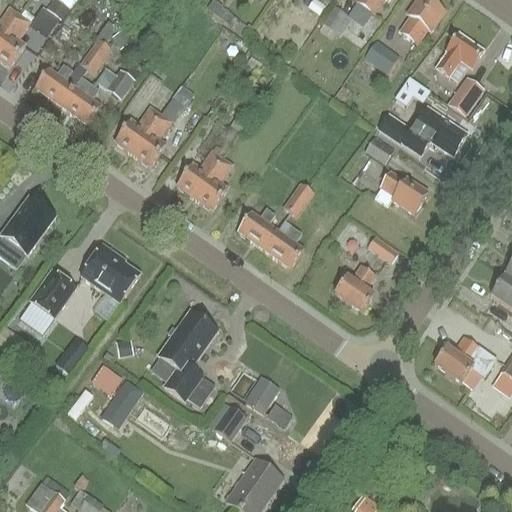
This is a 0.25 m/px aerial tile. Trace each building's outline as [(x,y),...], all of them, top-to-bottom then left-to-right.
[(359,0),(355,6),(375,19),(385,4),(388,6),(392,0),(359,0)] [(435,36),(449,16),(425,0),(423,0),(411,19),(414,21),(404,36),(405,37),(421,48),(431,33),(435,36)] [(61,24),(70,12),(56,1),(47,13),(61,24)] [(323,27),(340,40),(352,23),(335,10),(323,27)] [(0,28),(0,53),(24,20),(14,13),(2,30),(0,28)] [(24,20),(0,53),(0,63),(13,73),(30,50),(22,44),(34,27),(24,20)] [(120,53),(132,45),(124,33),(112,41),(120,53)] [(451,56),(440,72),(457,84),(468,68),(475,73),(487,55),(461,37),(449,55),(451,56)] [(53,72),(38,93),(65,111),(86,83),(92,75),(97,79),(115,54),(101,45),(78,77),(67,69),(61,78),(53,72)] [(399,62),(376,48),(365,65),(388,80),(399,62)] [(138,84),(131,79),(123,74),(109,93),(124,104),(138,84)] [(487,94),(470,82),(451,109),(468,121),(487,94)] [(86,83),(65,111),(91,130),(105,110),(97,104),(103,95),(86,83)] [(415,109),(423,94),(408,86),(400,101),(415,109)] [(411,132),(388,118),(376,136),(399,151),(401,148),(420,160),(430,146),(453,161),(467,139),(444,124),(425,111),(411,132)] [(135,124),(118,147),(136,159),(165,119),(155,112),(142,129),(135,124)] [(165,119),(136,159),(154,172),(171,149),(163,144),(175,127),(165,119)] [(378,141),(369,156),(389,169),(398,154),(378,141)] [(196,167),(180,190),(198,203),(226,162),(216,155),(204,173),(196,167)] [(226,162),(198,203),(216,215),(231,193),(229,191),(240,176),(234,172),(236,170),(226,162)] [(385,193),(379,202),(392,211),(396,205),(418,220),(433,198),(410,183),(407,186),(394,177),(384,192),(385,193)] [(296,201),(309,209),(317,197),(305,188),(296,201)] [(28,200),(0,238),(0,241),(27,261),(56,220),(28,200)] [(300,222),(309,209),(296,201),(288,213),(300,222)] [(267,255),(282,234),(273,228),(279,220),(270,213),(264,222),(255,216),(241,236),(267,255)] [(282,234),(267,255),(294,273),(308,253),(300,247),(306,239),(288,226),(282,234)] [(367,252),(391,268),(399,256),(375,240),(367,252)] [(124,308),(144,279),(117,260),(119,258),(107,249),(85,280),(124,308)] [(333,298),(362,318),(375,299),(367,293),(376,280),(360,269),(351,282),(347,279),(333,298)] [(58,322),(80,292),(56,275),(34,305),(58,322)] [(511,284),(504,279),(490,300),(511,314),(511,284)] [(204,412),(219,390),(195,372),(221,335),(194,315),(161,360),(180,374),(167,391),(188,406),(190,402),(204,412)] [(496,364),(463,341),(452,357),(446,352),(434,368),(462,388),(473,373),(484,381),(496,364)] [(511,361),(501,377),(511,384),(511,361)] [(280,393),(277,391),(261,381),(246,403),(245,405),(264,417),(280,393)] [(228,406),(212,430),(235,446),(251,422),(228,406)] [(293,421),(275,408),(267,420),(285,432),(293,421)] [(260,465),(235,501),(241,505),(237,510),(240,511),(266,511),(287,483),(260,465)] [(47,481),(27,509),(31,511),(61,511),(59,510),(69,497),(47,481)] [(397,511),(412,511),(420,502),(392,481),(379,498),(397,511)] [(102,511),(103,511),(80,495),(71,508),(76,511),(102,511)]
